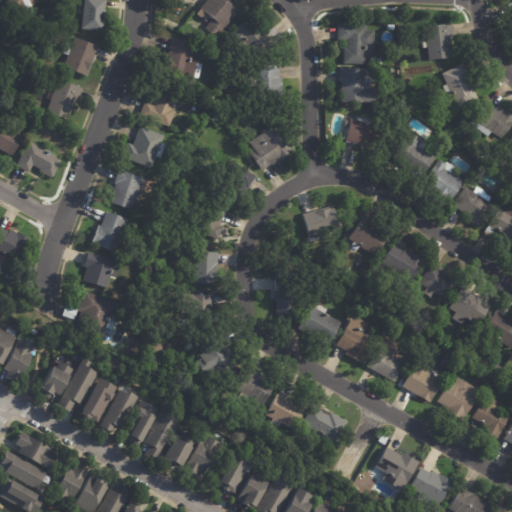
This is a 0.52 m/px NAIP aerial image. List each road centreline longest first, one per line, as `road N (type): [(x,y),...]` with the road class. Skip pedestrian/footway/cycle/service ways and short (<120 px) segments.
road 1 (residential): [(511,483),(273,347),(247,324),(250,231),(272,198),(311,178)]
road 2 (residential): [(135,0),(125,56),(50,252),(42,313)]
road 3 (residential): [(0,395),(210,511)]
road 4 (residential): [(511,286),(382,190),(347,177),(311,178)]
road 5 (residential): [(311,178),(307,53),(293,8)]
